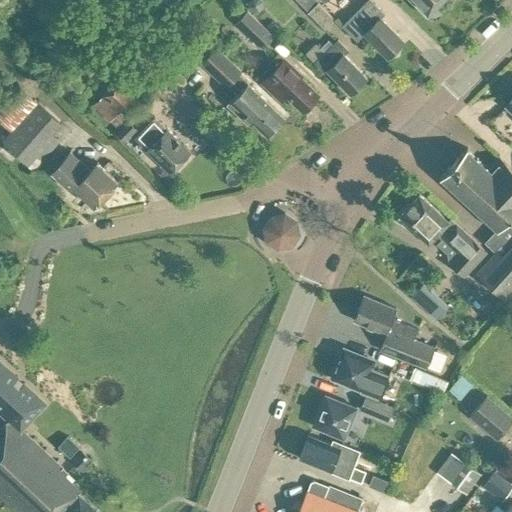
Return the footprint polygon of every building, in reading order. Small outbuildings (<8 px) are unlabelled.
[(251,0),(250,2),(251,8),(256,12),(262,11),(266,6),(265,0),(251,0)] [(297,0),(325,28),(335,19),(316,0),(297,0)] [(404,40),(380,17),(385,13),(371,0),(365,0),(341,25),(356,39),(363,32),(387,57),(404,40)] [(411,0),(427,16),(443,0),(411,0)] [(262,47),(274,35),(247,9),(235,22),(262,47)] [(192,34),(168,56),(182,71),(205,48),(192,34)] [(367,77),(344,53),(348,49),(338,38),(314,62),(324,72),(327,70),(350,93),(367,77)] [(284,117),(239,74),(242,70),(215,45),(200,62),(226,87),(227,86),(236,95),(228,104),(240,115),(243,112),(267,134),(284,117)] [(109,47),(101,55),(109,63),(117,56),(109,47)] [(293,68),(278,53),(266,65),(268,67),(263,72),(262,80),(281,99),(286,94),(303,110),(319,94),(301,76),(302,75),(294,67),(293,68)] [(75,104),(91,88),(77,74),(61,90),(75,104)] [(115,126),(124,116),(119,111),(133,95),(116,80),(93,104),(115,126)] [(32,168),(60,140),(52,132),(60,123),(20,84),(0,104),(0,119),(11,131),(3,140),(32,168)] [(167,128),(154,116),(134,137),(147,149),(146,149),(170,172),(190,151),(167,128)] [(488,167),(467,147),(440,177),(497,229),(486,241),(496,251),(477,271),(507,298),(511,293),(511,166),(500,155),(488,167)] [(90,169),(70,150),(51,171),(72,190),(74,187),(94,206),(118,181),(97,161),(90,169)] [(448,221),(419,194),(399,216),(429,244),(439,233),(458,252),(450,261),(464,275),(486,251),(451,218),(448,221)] [(258,222),(257,231),(260,240),(266,247),(274,251),(283,252),(292,250),(299,244),(303,236),(304,227),(302,218),(296,211),(288,206),(279,205),(270,208),(263,214),(258,222)] [(427,367),(434,348),(414,339),(418,329),(392,318),(396,308),(364,295),(354,319),(386,333),(388,329),(392,331),(384,350),(427,367)] [(387,420),(393,405),(379,400),(390,373),(370,365),(372,360),(344,349),(333,377),(361,388),(359,392),(365,394),(359,409),(387,420)] [(68,473),(22,429),(46,403),(0,360),(0,411),(9,420),(0,429),(0,490),(21,511),(96,511),(98,510),(79,493),(81,490),(66,476),(68,473)] [(444,390),(449,378),(416,363),(411,375),(444,390)] [(463,373),(452,387),(461,394),(472,381),(463,373)] [(344,438),(356,406),(325,394),(312,425),(344,438)] [(496,439),(511,419),(511,415),(487,394),(469,415),(496,439)] [(331,443),(309,434),(300,458),(349,477),(349,476),(361,481),(366,470),(354,465),(360,450),(333,439),(331,443)] [(81,450),(71,461),(81,470),(91,459),(81,450)] [(466,493),(481,474),(460,458),(446,478),(466,493)] [(502,500),(511,485),(511,482),(493,469),(482,485),(502,500)] [(328,485),(317,481),(311,481),(307,489),(297,511),(356,511),(363,497),(329,484),(328,485)] [(511,511),(511,500),(503,511),(511,511)]
